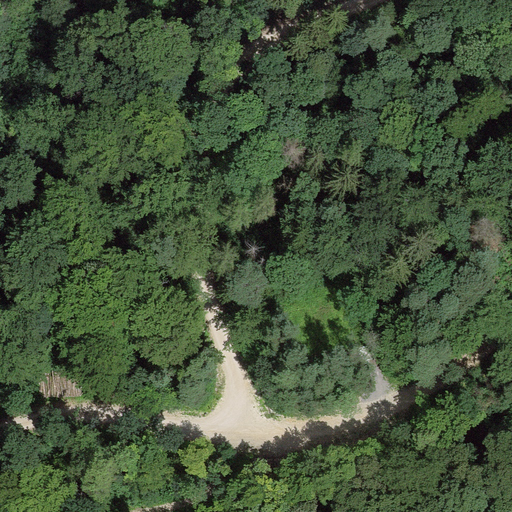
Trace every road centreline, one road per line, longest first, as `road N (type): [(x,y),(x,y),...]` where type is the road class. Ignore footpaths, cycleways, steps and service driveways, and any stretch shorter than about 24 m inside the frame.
road 1 (track): [(244,430),(238,381),(207,291),(204,154),(215,100),(234,61),(304,25)]
road 2 (track): [(244,430),(349,421),(443,377),(511,321)]
road 3 (track): [(0,432),(77,411),(244,430)]
